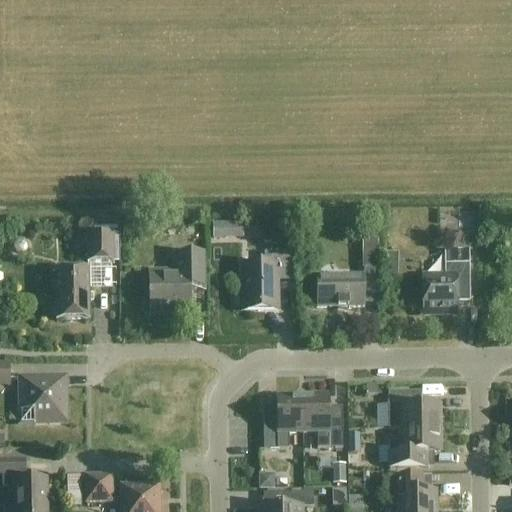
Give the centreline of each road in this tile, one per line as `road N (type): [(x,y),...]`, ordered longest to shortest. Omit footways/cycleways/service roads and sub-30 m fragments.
road 1 (residential): [(232,380),(253,361),(480,358)]
road 2 (residential): [(232,380),(203,350),(100,353),(100,368)]
road 3 (residential): [(480,511),(480,358)]
road 4 (residential): [(217,466),(72,465)]
